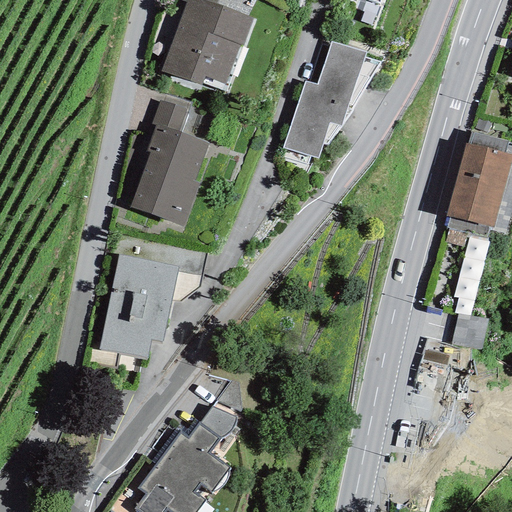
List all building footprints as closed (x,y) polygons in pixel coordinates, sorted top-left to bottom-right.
[(178,0),(186,2),(161,71),(201,86),(202,83),(226,92),(252,19),(216,4),(217,0),(178,0)] [(310,156),(318,159),(323,144),(327,145),(341,127),(380,62),(364,58),(366,53),(331,42),(316,85),(305,81),(279,156),(307,164),(310,156)] [(177,133),(186,109),(160,100),(151,124),(155,126),(177,133)] [(487,134),(492,123),(479,117),(474,128),(487,134)] [(177,133),(155,126),(146,151),(150,152),(130,208),(183,228),(199,183),(194,181),(208,143),(177,133)] [(505,154),(508,142),(471,132),(468,144),(505,154)] [(466,144),(446,216),(493,229),(511,156),(505,154),(468,144),(466,144)] [(119,255),(99,349),(146,360),(150,340),(162,342),(178,267),(119,255)] [(238,383),(231,381),(217,401),(239,412),(241,409),(238,383)] [(236,422),(236,418),(212,407),(199,425),(218,439),(222,437),(226,436),(229,433),(232,429),(235,426),(236,422)] [(149,494),(138,509),(142,511),(162,511),(164,509),(168,511),(195,511),(211,493),(212,492),(214,492),(218,491),(222,488),(225,485),(226,482),(228,478),(229,475),(228,471),(230,469),(208,454),(218,439),(199,425),(188,440),(180,435),(140,487),(149,494)]
